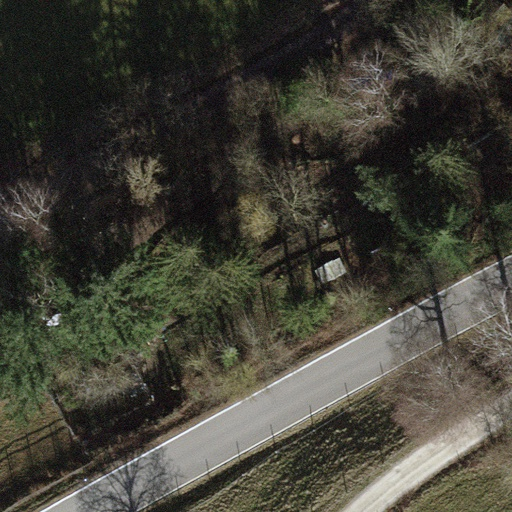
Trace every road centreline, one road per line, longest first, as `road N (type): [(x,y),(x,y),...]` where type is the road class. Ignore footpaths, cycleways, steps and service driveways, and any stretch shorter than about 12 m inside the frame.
road 1 (tertiary): [(511,285),(83,511)]
road 2 (track): [(0,211),(353,18),(371,0)]
road 3 (track): [(511,406),(421,461),(369,511)]
